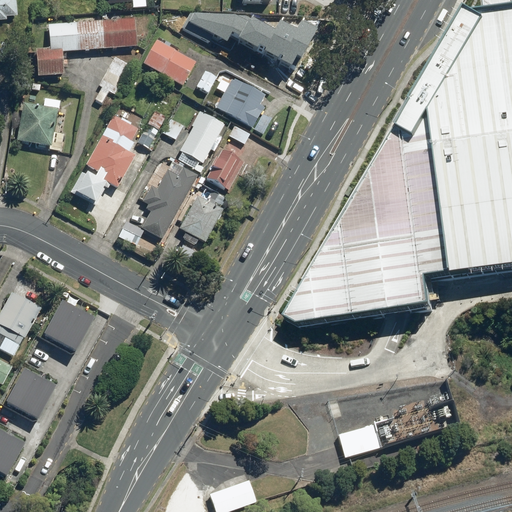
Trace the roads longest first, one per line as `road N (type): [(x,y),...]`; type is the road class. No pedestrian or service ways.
road 1 (residential): [(0,508),(28,495),(141,293)]
road 2 (secondary): [(114,511),(221,334)]
road 3 (secondary): [(221,334),(324,163)]
road 4 (secondary): [(429,0),(324,163)]
road 5 (secondary): [(324,163),(395,0)]
road 6 (residential): [(141,293),(0,225)]
